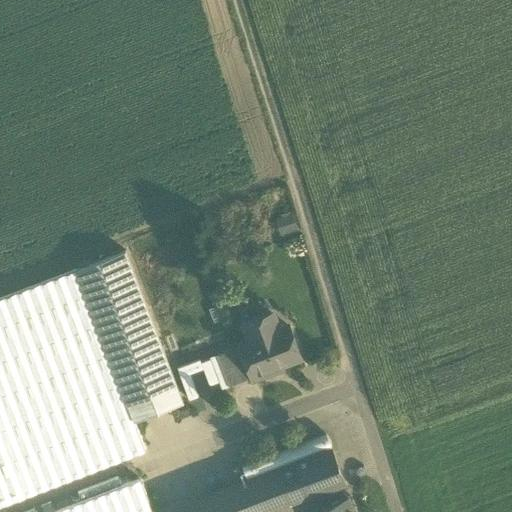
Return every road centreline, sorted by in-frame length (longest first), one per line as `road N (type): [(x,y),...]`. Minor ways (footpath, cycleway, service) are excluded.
road 1 (track): [(237,0),(356,385)]
road 2 (residential): [(356,385),(396,511)]
